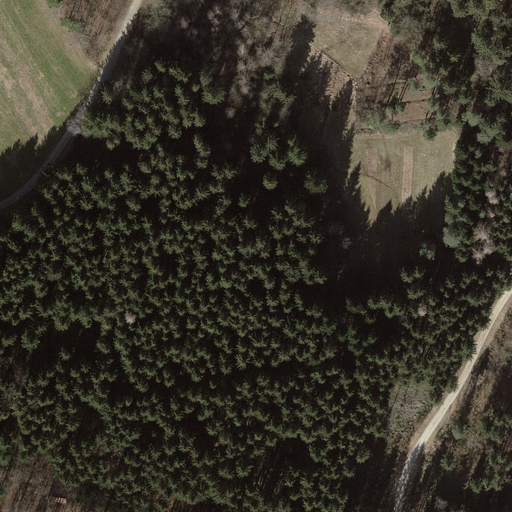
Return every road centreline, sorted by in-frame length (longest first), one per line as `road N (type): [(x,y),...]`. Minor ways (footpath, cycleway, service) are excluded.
road 1 (track): [(0,415),(44,396),(352,345),(490,246)]
road 2 (track): [(0,209),(42,174),(80,123),(138,0)]
road 3 (track): [(397,511),(406,470),(511,288)]
